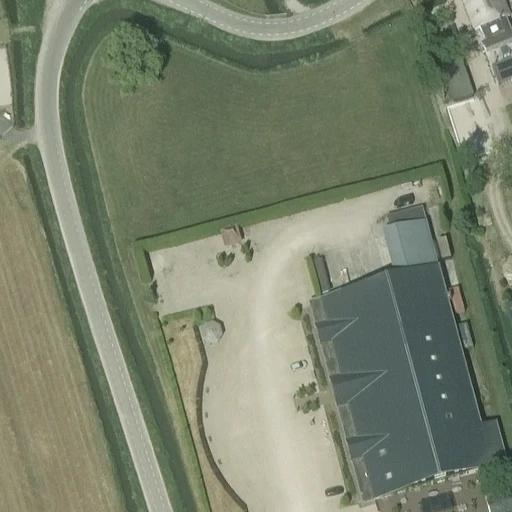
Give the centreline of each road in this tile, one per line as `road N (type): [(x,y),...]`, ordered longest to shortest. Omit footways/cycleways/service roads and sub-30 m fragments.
road 1 (unclassified): [(158,511),(53,165),(45,93),(55,41),(76,0)]
road 2 (unclassified): [(180,0),(260,36),(310,28),(352,0)]
